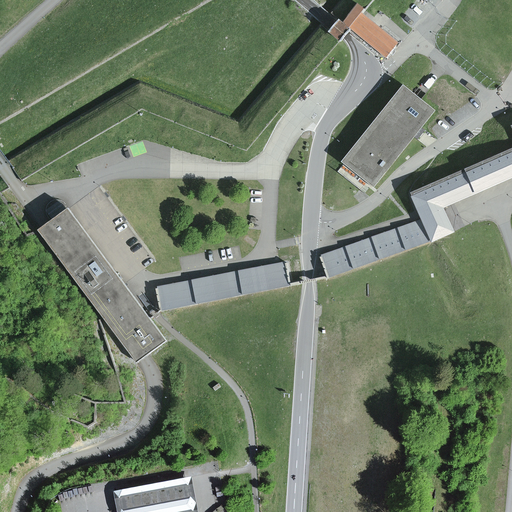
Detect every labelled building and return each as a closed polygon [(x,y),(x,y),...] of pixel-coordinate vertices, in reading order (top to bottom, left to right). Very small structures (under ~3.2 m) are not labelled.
[(334,24),(327,32),(339,42),(345,34),(349,29),(386,59),(399,43),(362,13),(365,9),(357,3),(341,23),(337,20),(334,24)] [(400,85),(340,162),(373,187),(417,131),(433,110),(400,85)] [(511,178),(511,150),(415,194),(425,219),(435,242),(457,230),(448,207),(511,178)] [(162,339),(65,209),(36,230),(132,361),(162,339)] [(435,242),(425,219),(321,255),(328,278),(435,242)] [(283,263),(157,288),(162,311),(287,286),(283,263)] [(197,511),(191,477),(113,491),(117,511),(197,511)]
